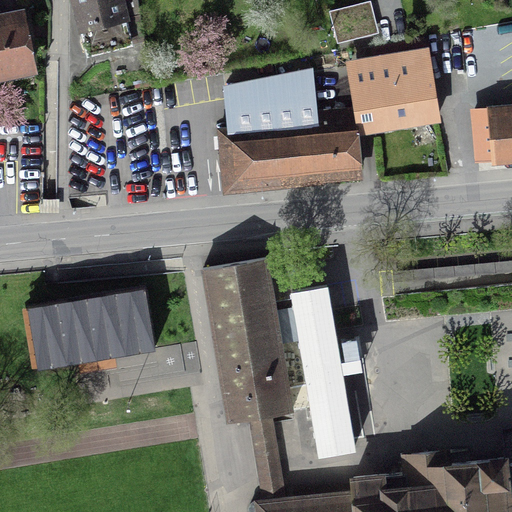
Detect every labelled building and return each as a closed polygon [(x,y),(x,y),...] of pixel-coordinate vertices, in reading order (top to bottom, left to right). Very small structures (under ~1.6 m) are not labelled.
[(134,0),(78,0),(88,35),(140,22),(134,0)] [(24,18),(0,23),(0,71),(32,65),(24,18)] [(349,52),(354,109),(379,106),(382,126),(435,114),(425,38),(349,52)] [(354,109),(349,52),(313,65),(318,103),(262,109),(261,95),(231,99),(232,107),(220,109),(227,185),(362,170),(354,109)] [(511,110),(474,113),(480,166),(503,163),(503,167),(511,166),(511,110)] [(59,199),(39,199),(39,213),(59,213),(59,199)] [(227,416),(294,405),(269,252),(202,263),(227,416)] [(146,280),(28,300),(38,362),(156,342),(146,280)] [(254,493),(255,511),(511,511),(511,497),(506,445),(446,451),(445,443),(401,448),(402,462),(398,462),(399,465),(386,467),(385,464),(348,468),(350,483),(254,493)]
